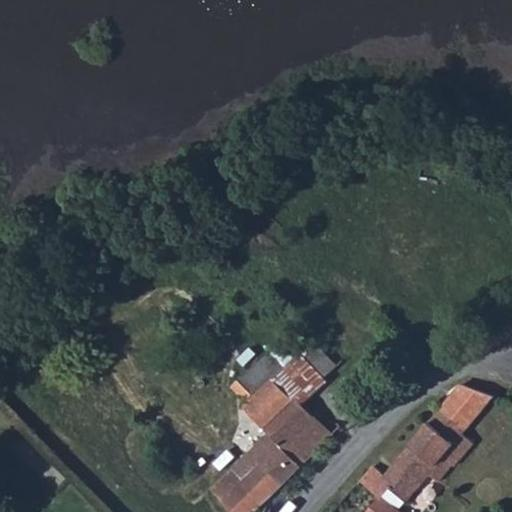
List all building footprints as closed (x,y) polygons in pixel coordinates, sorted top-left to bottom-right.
[(289,344),(273,358),(285,371),(275,379),(292,398),(296,396),(304,405),(327,383),(322,379),(303,358),(289,344)] [(303,358),(322,379),(337,366),(318,345),(303,358)] [(275,379),(285,371),(273,358),(270,354),(254,368),(268,386),(275,379)] [(254,368),(238,383),(253,399),(268,386),(254,368)] [(253,399),(249,403),(242,410),(267,436),(253,450),(264,460),(222,501),(221,502),(231,511),(257,511),(299,471),(298,470),(332,437),(314,416),(304,405),(296,396),(292,398),(275,379),(268,386),(253,399)] [(249,403),(253,399),(238,383),(234,386),(249,403)] [(375,466),(362,482),(382,499),(371,511),(402,511),(401,511),(431,475),(441,483),(455,465),(459,468),(477,446),(464,436),(494,399),(460,388),(387,477),(375,466)] [(264,460),(253,450),(212,491),(222,501),(264,460)]
